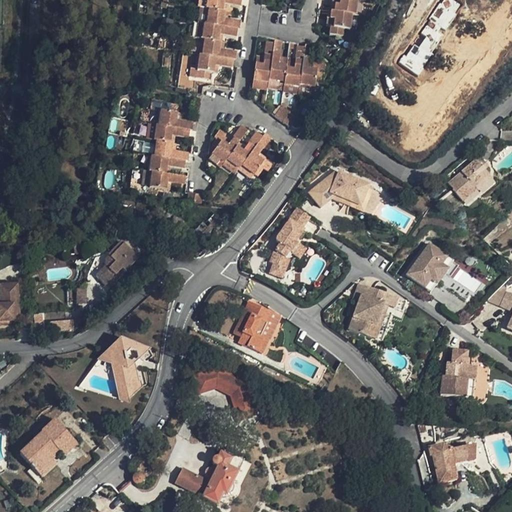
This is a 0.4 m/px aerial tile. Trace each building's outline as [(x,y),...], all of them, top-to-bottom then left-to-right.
[(203,0),(202,9),(205,10),(216,11),(217,5),(222,5),(236,7),(236,0),(203,0)] [(329,0),(328,10),(350,14),(352,14),(354,0),(329,0)] [(441,0),(429,0),(414,34),(424,39),(427,32),(430,33),(437,18),(434,16),(441,0)] [(197,9),(195,24),(200,25),(203,26),(205,10),(202,9),(197,9)] [(216,11),(205,10),(203,26),(233,30),(236,31),(237,22),(222,21),(218,20),(219,12),(216,11)] [(327,26),(326,34),(340,36),(342,28),(348,29),(350,14),(328,10),(325,10),(323,26),(327,26)] [(200,25),(198,40),(201,41),(212,42),(213,35),(218,35),(232,37),(233,30),(203,26),(200,25)] [(212,42),(201,41),(199,58),(229,62),(232,62),(233,54),(219,52),(214,51),(215,43),(212,42)] [(276,61),(279,42),(271,41),(271,43),(264,87),(281,90),(285,64),(285,62),(276,61)] [(257,88),(263,89),(264,87),(271,43),(263,42),(261,60),(260,66),(252,64),(249,87),(257,88)] [(312,64),(308,63),(311,46),(302,45),(302,48),(295,92),(310,95),(312,81),(319,82),(320,76),(323,76),(324,66),(316,64),(312,64)] [(302,48),(294,47),(291,65),(285,64),(281,90),(295,92),(302,48)] [(195,57),(193,79),(205,80),(206,73),(211,74),(212,67),(217,67),(229,69),(229,62),(199,58),(195,57)] [(187,130),(189,131),(191,123),(177,121),(172,120),(173,112),(169,112),(170,104),(158,102),(155,126),(187,130)] [(278,119),(284,109),(278,106),(272,115),(278,119)] [(284,109),(278,119),(283,123),(290,113),(284,109)] [(152,125),(150,140),(153,141),(166,143),(167,135),(172,136),(186,138),(187,130),(155,126),(152,125)] [(210,153),(222,163),(226,158),(234,146),(237,142),(246,130),(240,126),(239,125),(227,141),(225,144),(219,140),(222,136),(224,134),(217,129),(213,135),(215,137),(211,143),(215,146),(210,153)] [(234,146),(226,158),(238,168),(241,163),(261,135),(253,130),(242,146),(239,150),(234,146)] [(241,163),(252,172),(261,160),(255,156),(258,153),(270,137),(264,132),(261,135),(241,163)] [(166,143),(153,141),(151,153),(151,157),(183,161),(186,161),(187,153),(172,151),(168,151),(169,143),(166,143)] [(148,156),(146,171),(149,171),(162,173),(163,165),(168,166),(182,167),(183,161),(151,157),(148,156)] [(459,176),(448,185),(453,190),(452,191),(462,202),(477,189),(476,187),(489,176),(484,170),(488,167),(480,158),(462,173),(463,175),(460,177),(459,176)] [(162,173),(149,171),(147,186),(163,188),(164,180),(169,180),(183,182),(184,176),(167,173),(162,173)] [(334,173),(309,193),(321,208),(332,199),(334,201),(372,217),(388,196),(373,187),(348,176),(347,179),(334,173)] [(492,179),(489,176),(476,187),(477,189),(476,190),(477,192),(492,179)] [(443,184),(430,196),(433,200),(446,188),(443,184)] [(270,274),(282,278),(285,268),(282,267),(285,259),(290,252),(292,253),(298,245),(295,243),(304,231),(302,230),(310,218),(297,210),(275,241),(279,244),(274,253),(270,263),(274,264),(270,274)] [(511,211),(503,219),(509,226),(511,223),(511,211)] [(203,245),(228,218),(213,214),(207,221),(210,224),(207,228),(201,223),(191,234),(203,245)] [(507,224),(503,219),(481,237),(485,241),(507,224)] [(429,242),(405,276),(425,290),(449,256),(429,242)] [(105,267),(95,277),(105,287),(121,269),(125,273),(138,259),(123,244),(109,258),(108,256),(104,261),(105,267)] [(305,250),(298,245),(292,253),(299,258),(305,250)] [(73,247),(74,256),(85,256),(85,247),(73,247)] [(449,256),(425,290),(430,293),(454,260),(449,256)] [(407,302),(359,284),(353,300),(359,302),(356,308),(353,318),(348,331),(382,342),(394,309),(403,312),(407,302)] [(0,325),(7,325),(7,322),(13,322),(13,318),(18,318),(16,285),(0,286),(0,325)] [(506,292),(499,289),(488,301),(500,306),(506,292)] [(86,290),(76,290),(76,304),(86,304),(86,290)] [(511,294),(506,292),(500,306),(510,311),(511,311),(511,317),(507,328),(511,330),(511,294)] [(280,319),(249,303),(243,314),(251,317),(240,338),(238,343),(258,353),(265,339),(269,341),(280,319)] [(353,318),(356,308),(351,306),(348,316),(353,318)] [(240,338),(251,317),(243,314),(233,335),(240,338)] [(68,320),(49,322),(50,331),(69,329),(68,320)] [(269,341),(265,339),(258,353),(262,355),(269,341)] [(142,387),(140,381),(138,381),(134,364),(149,349),(120,340),(98,361),(111,365),(119,367),(116,370),(123,401),(130,403),(129,399),(142,387)] [(443,376),(440,396),(465,398),(467,380),(474,381),(476,366),(466,365),(467,352),(453,351),(451,364),(455,364),(453,378),(446,377),(443,376)] [(451,364),(447,363),(446,377),(453,378),(455,364),(451,364)] [(123,401),(116,370),(119,367),(111,365),(120,400),(123,401)] [(217,370),(192,378),(198,395),(215,390),(230,398),(235,415),(253,410),(245,385),(217,370)] [(472,399),(474,381),(467,380),(465,398),(472,399)] [(255,417),(253,410),(235,415),(237,422),(255,417)] [(107,426),(117,434),(123,428),(113,420),(107,426)] [(30,445),(19,455),(37,475),(53,461),(50,457),(57,451),(60,454),(64,458),(77,445),(55,421),(43,432),(46,435),(32,448),(30,445)] [(101,432),(112,441),(117,434),(107,426),(101,432)] [(41,434),(30,445),(32,448),(46,435),(43,432),(41,434)] [(438,486),(456,482),(452,466),(475,461),(476,445),(444,452),(442,446),(428,449),(430,457),(431,456),(438,486)] [(50,457),(53,461),(60,454),(57,451),(50,457)] [(206,482),(182,470),(175,485),(202,499),(217,506),(222,495),(226,497),(226,495),(229,495),(232,493),(233,491),(233,489),(233,487),(232,484),(243,462),(222,451),(217,460),(214,460),(213,461),(212,462),(212,464),(213,466),(214,467),(211,472),(213,473),(211,478),(209,477),(206,482)] [(53,461),(37,475),(41,479),(56,465),(53,461)] [(212,470),(210,469),(207,470),(205,471),(204,473),(204,475),(205,477),(206,478),(208,479),(209,477),(211,478),(213,473),(211,472),(212,470)] [(134,477),(133,479),(133,482),(134,483),(135,485),(138,485),(140,485),(142,484),(143,482),(143,479),(143,477),(141,476),(140,475),(137,475),(135,475),(134,477)]
